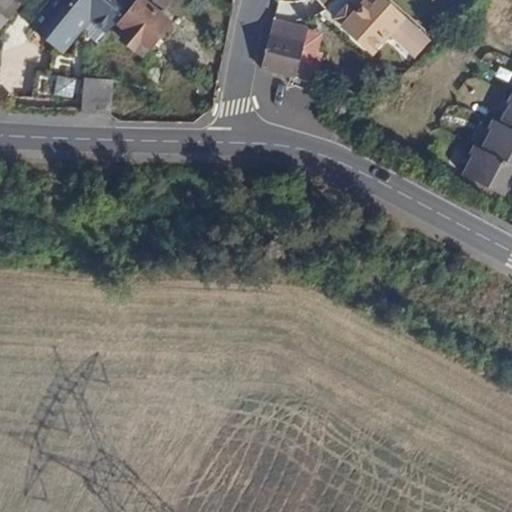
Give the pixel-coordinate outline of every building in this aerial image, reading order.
[(0,0),(0,30),(24,0),(0,0)] [(105,35),(133,0),(52,0),(31,27),(63,53),(89,21),(105,35)] [(137,0),(112,33),(140,55),(168,20),(161,13),(171,0),(137,0)] [(399,16),(382,0),(363,0),(351,14),(346,10),(337,21),(368,50),(384,32),(398,44),(398,47),(411,58),(427,40),(399,16)] [(297,74),(302,77),(307,80),(313,83),(322,49),(301,44),(306,24),(272,15),(259,65),(297,74)] [(83,61),(50,56),(46,74),(77,81),(83,61)] [(84,77),(81,113),(110,114),(112,79),(84,77)] [(504,106),(494,124),(511,134),(511,98),(505,95),(500,102),(504,106)] [(483,134),(475,147),(511,168),(511,167),(511,134),(494,124),(486,120),(483,125),(483,134)] [(511,168),(475,147),(466,142),(462,149),(464,154),(455,173),(495,195),(499,192),(511,168)]
